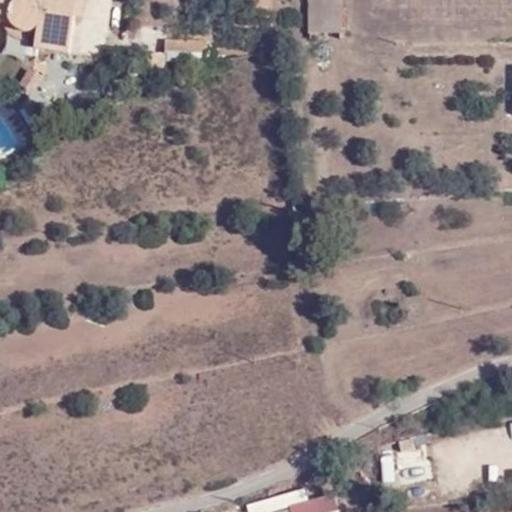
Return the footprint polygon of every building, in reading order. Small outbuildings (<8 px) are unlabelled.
[(80,0),(0,0),(0,17),(11,19),(11,21),(12,23),(13,27),(15,29),(18,32),(23,34),(27,35),(32,35),(38,32),(41,29),(37,51),(71,57),(80,0)] [(339,0),(310,0),(311,32),(340,32),(339,0)] [(12,23),(11,21),(11,19),(0,17),(0,26),(5,27),(7,32),(16,39),(21,42),(30,42),(29,49),(37,51),(41,29),(38,32),(32,35),(27,35),(23,34),(18,32),(15,29),(13,27),(12,23)] [(207,60),(207,43),(166,42),(166,54),(152,56),(150,59),(149,67),(152,69),(155,69),(161,67),(165,64),(166,58),(207,60)] [(275,509),(275,511),(340,511),(336,494),(275,509)]
